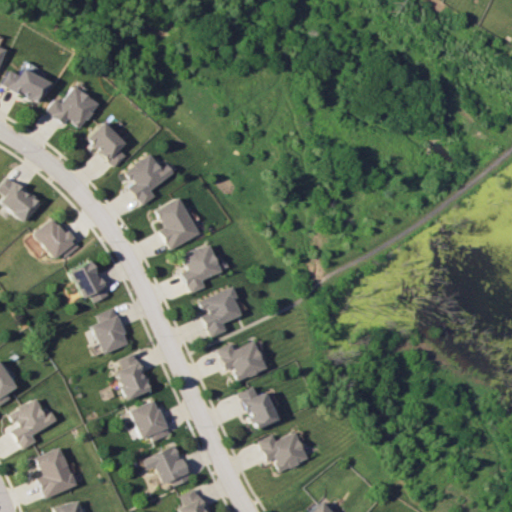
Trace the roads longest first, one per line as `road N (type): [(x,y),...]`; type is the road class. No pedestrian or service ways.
road 1 (residential): [(246,511),(100,211),(0,134)]
road 2 (track): [(175,361),(276,314),(511,146)]
